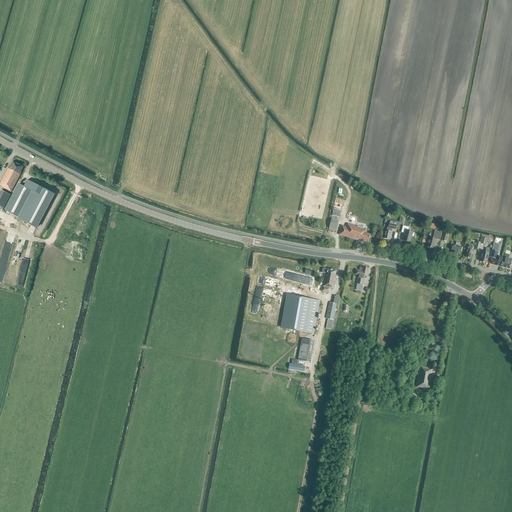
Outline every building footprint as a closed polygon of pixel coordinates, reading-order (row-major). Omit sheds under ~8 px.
[(23,167),(13,161),(10,166),(9,166),(0,183),(0,185),(3,187),(2,188),(11,192),(21,172),(20,172),(23,167)] [(27,180),(24,187),(18,184),(4,210),(10,213),(19,217),(18,219),(36,228),(53,194),(27,180)] [(0,206),(3,209),(10,195),(1,190),(0,192),(0,206)] [(339,219),(341,210),(333,209),(331,217),(339,219)] [(336,230),(339,220),(331,218),(329,228),(336,230)] [(397,222),(390,220),(390,221),(388,227),(387,227),(386,231),(385,230),(383,238),(390,240),(391,232),(390,232),(391,229),(395,230),(397,222)] [(364,229),(348,224),(347,227),(342,226),(339,235),(362,242),(363,240),(368,242),(370,235),(363,233),(364,229)] [(411,243),(413,232),(408,231),(409,227),(403,226),(401,233),(405,234),(403,241),(411,243)] [(440,240),(442,232),(435,231),(433,238),(429,237),(427,247),(433,249),(436,239),(440,240)] [(459,247),(460,243),(456,242),(455,246),(452,245),(450,250),(454,250),(453,254),(458,255),(459,253),(461,253),(462,248),(459,247)] [(497,252),(499,245),(494,244),(492,250),(490,257),(492,258),(490,264),(494,265),(500,266),(502,258),(499,257),(499,256),(498,255),(499,252),(497,252)] [(471,258),(473,251),(474,247),(467,245),(466,249),(467,249),(465,257),(471,258)] [(489,253),(490,249),(486,248),(485,252),(482,251),(479,261),(486,263),(489,253)] [(509,269),(511,260),(511,259),(504,257),(501,267),(509,269)] [(367,274),(368,268),(363,267),(362,269),(360,269),(359,271),(356,270),(355,275),(358,275),(357,284),(356,287),(361,289),(362,285),(364,276),(367,277),(368,274),(367,274)] [(323,269),(322,273),(325,273),(321,291),(329,293),(330,288),(331,288),(334,288),(336,276),(335,276),(336,271),(327,269),(323,269)] [(256,282),(287,289),(288,283),(258,276),(256,282)] [(255,293),(281,300),(282,293),(256,287),(255,293)] [(326,319),(328,319),(333,320),(336,304),(338,304),(339,296),(334,295),(333,303),(329,303),(326,319)] [(314,334),(320,301),(299,297),(293,330),(314,334)] [(311,361),(315,341),(302,339),(298,359),(311,361)] [(304,366),(297,365),(298,360),(292,359),(291,364),(289,363),(288,369),(303,372),(304,366)] [(437,362),(431,361),(429,368),(420,366),(416,387),(425,389),(425,387),(429,388),(432,370),(435,370),(437,362)]
